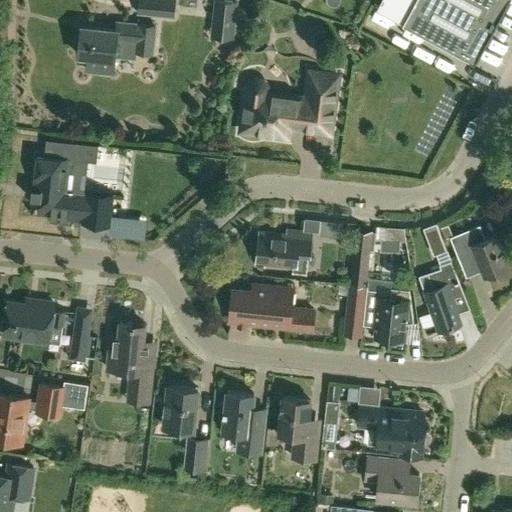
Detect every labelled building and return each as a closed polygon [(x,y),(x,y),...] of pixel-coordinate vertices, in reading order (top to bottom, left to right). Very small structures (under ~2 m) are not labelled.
[(139,0),(138,12),(172,16),(173,0),(139,0)] [(236,2),(214,0),(211,35),(233,37),(236,2)] [(413,0),(402,21),(473,60),(474,61),(507,0),(413,0)] [(153,53),(156,26),(118,21),(117,29),(82,25),(79,54),(89,55),(88,70),(113,73),(115,55),(135,58),(136,51),(153,53)] [(310,70),(307,97),(293,95),(266,92),(267,88),(266,83),(263,79),(259,77),(254,77),(250,80),(248,85),(242,128),(245,129),(248,131),(251,132),(254,132),(256,132),(260,131),(274,133),(274,131),(282,132),(282,134),(288,135),(289,125),(303,127),(330,131),(338,74),(310,70)] [(85,193),(86,191),(85,190),(84,193),(74,192),(74,188),(65,187),(68,160),(70,160),(71,156),(69,155),(70,141),(46,139),(44,156),(37,155),(33,188),(31,187),(31,188),(32,188),(31,197),(30,197),(30,198),(32,199),(32,203),(39,204),(38,213),(51,214),(50,218),(57,218),(58,215),(61,215),(60,219),(67,219),(81,220),(81,223),(82,223),(82,221),(109,224),(109,226),(110,226),(114,193),(112,193),(112,195),(85,193)] [(436,222),(425,226),(430,239),(441,235),(436,222)] [(441,227),(445,238),(452,235),(448,224),(441,227)] [(450,237),(459,258),(475,252),(484,276),(511,265),(511,257),(508,248),(503,250),(497,234),(486,238),(480,225),(450,237)] [(349,282),(367,284),(373,229),(355,227),(349,282)] [(386,240),(406,241),(404,228),(387,227),(386,240)] [(306,274),(309,247),(310,247),(312,231),(287,229),(287,234),(278,233),(278,232),(260,230),(257,260),(293,264),(292,273),(306,274)] [(461,321),(458,312),(450,291),(462,287),(452,262),(428,271),(433,286),(424,289),(438,329),(461,321)] [(361,335),(362,324),(366,288),(367,284),(349,282),(343,334),(361,335)] [(312,328),(314,308),(291,306),(293,287),(254,283),(253,289),(234,287),(231,320),(312,328)] [(362,324),(374,326),(373,335),(406,338),(408,325),(405,325),(406,322),(413,320),(409,288),(391,286),(390,295),(379,294),(379,289),(366,288),(362,324)] [(3,334),(48,341),(50,325),(62,327),(64,310),(53,308),(53,302),(37,299),(36,304),(8,299),(3,334)] [(77,304),(69,358),(85,361),(93,307),(77,304)] [(129,399),(151,401),(158,341),(145,340),(147,324),(121,321),(119,337),(112,336),(108,367),(132,370),(129,399)] [(61,414),(63,404),(84,407),(88,383),(64,380),(63,385),(42,382),(39,401),(30,399),(30,396),(0,391),(0,437),(23,441),(28,407),(38,408),(38,410),(61,414)] [(198,387),(191,387),(167,384),(163,424),(194,428),(198,387)] [(265,406),(253,405),(254,393),(227,390),(226,401),(221,400),(219,416),(224,417),(223,429),(225,430),(225,434),(238,435),(238,431),(244,432),(243,449),(260,451),(265,406)] [(278,443),(281,431),(295,432),(293,455),(317,458),(320,426),(309,425),(311,399),(284,396),(281,427),(268,426),(267,442),(278,443)] [(326,401),(325,413),(324,423),(321,447),(333,448),(335,425),(338,402),(326,401)] [(357,424),(370,425),(368,441),(401,444),(400,456),(421,458),(422,444),(425,444),(428,442),(429,434),(427,431),(423,431),(425,416),(423,416),(423,410),(359,404),(357,424)] [(209,439),(191,437),(189,437),(186,466),(205,468),(209,439)] [(419,472),(410,471),(411,459),(367,454),(365,477),(378,479),(377,496),(416,500),(419,472)] [(30,496),(34,466),(9,462),(7,475),(0,473),(0,511),(7,511),(9,503),(13,503),(15,494),(30,496)] [(330,511),(363,511),(364,507),(332,503),(330,511)]
